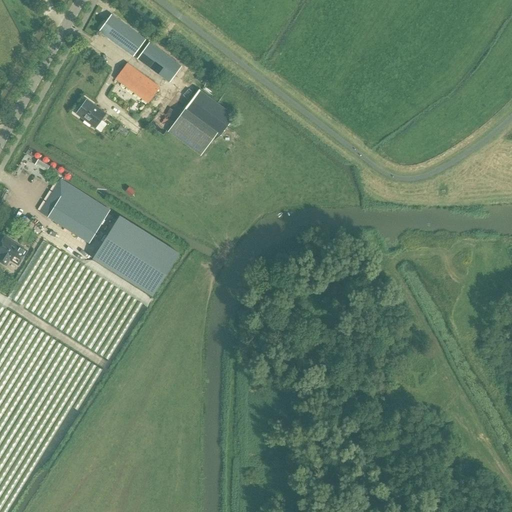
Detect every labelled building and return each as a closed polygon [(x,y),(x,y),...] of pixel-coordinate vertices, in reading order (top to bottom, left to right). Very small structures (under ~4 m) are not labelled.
[(133,56),(144,40),(111,16),(100,31),(133,56)] [(170,82),(181,65),(149,42),(137,58),(170,82)] [(159,87),(127,64),(116,79),(148,103),(159,87)] [(236,117),(199,90),(185,109),(218,133),(222,136),(236,117)] [(95,128),(105,113),(87,100),(76,114),(95,128)] [(200,156),(218,133),(185,109),(167,132),(200,156)] [(45,171),(49,166),(38,159),(35,165),(45,171)] [(89,243),(101,222),(110,210),(60,179),(39,212),(48,217),(89,243)] [(119,216),(93,259),(152,296),(179,254),(119,216)] [(18,265),(27,251),(4,237),(0,243),(0,253),(0,254),(0,262),(6,266),(9,260),(18,265)]
